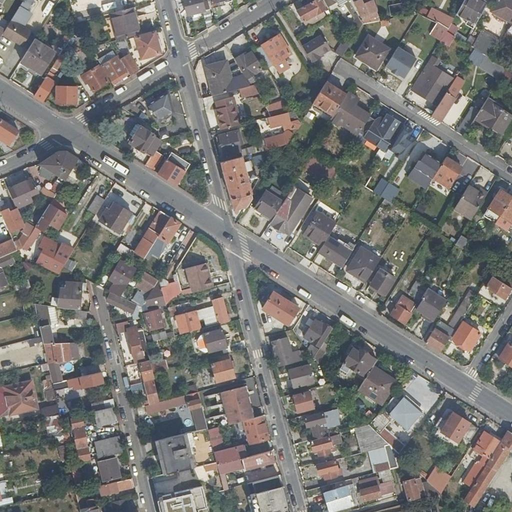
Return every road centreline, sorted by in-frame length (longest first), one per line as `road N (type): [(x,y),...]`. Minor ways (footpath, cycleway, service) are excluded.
road 1 (residential): [(300,511),(226,232)]
road 2 (tertiary): [(226,232),(465,386)]
road 3 (residential): [(93,293),(148,511)]
road 4 (residential): [(335,66),(511,177)]
road 5 (tertiary): [(64,132),(226,232)]
road 6 (residential): [(226,232),(180,58)]
road 7 (residential): [(64,132),(180,58)]
